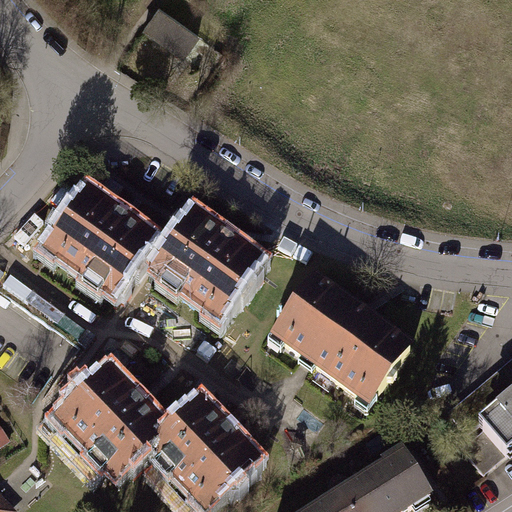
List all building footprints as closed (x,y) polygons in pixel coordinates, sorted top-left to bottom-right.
[(201,68),(217,42),(159,8),(144,35),(201,68)] [(87,188),(42,252),(84,280),(81,285),(99,298),(102,293),(116,303),(161,238),(87,188)] [(199,218),(151,279),(220,333),(268,272),(199,218)] [(317,285),(274,347),(376,417),(419,355),(317,285)] [(116,376),(58,434),(121,497),(153,465),(199,511),(221,511),(265,469),(235,440),(205,409),(177,437),(149,409),(116,376)] [(511,389),(475,419),(511,465),(511,389)] [(404,455),(335,500),(343,511),(426,511),(437,506),(404,455)] [(343,511),(335,500),(316,511),(343,511)]
